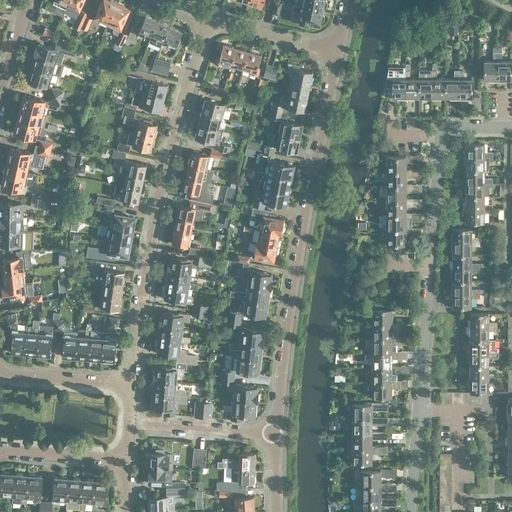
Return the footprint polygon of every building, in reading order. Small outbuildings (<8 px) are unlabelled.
[(53,0),(53,3),(57,4),(53,12),(61,15),(63,12),(68,0),(53,0)] [(68,0),(63,12),(77,19),(80,13),(78,12),(81,6),(84,0),(68,0)] [(81,27),(78,34),(82,36),(87,30),(88,26),(94,29),(98,21),(106,24),(116,1),(114,0),(109,0),(102,0),(101,3),(100,3),(96,12),(97,12),(94,18),(91,19),(86,16),(81,26),(81,27)] [(301,0),(300,6),(321,10),(322,8),(323,8),(325,7),(326,2),(325,0),(301,0)] [(124,4),(116,1),(106,24),(114,28),(112,31),(113,34),(118,36),(115,43),(121,45),(126,35),(120,32),(119,30),(122,23),(123,24),(127,15),(126,14),(128,9),(123,6),(124,4)] [(276,2),(273,13),(278,15),(282,4),(276,2)] [(321,10),(300,6),(293,4),(292,8),(299,10),(298,18),(300,19),(299,22),(318,26),(319,21),(320,21),(322,19),(323,16),(322,13),(321,13),(321,10)] [(80,13),(77,19),(75,23),(81,26),(86,16),(80,13)] [(133,26),(126,43),(128,44),(129,40),(135,43),(138,36),(142,38),(143,35),(144,36),(145,33),(150,36),(157,20),(151,17),(151,16),(145,14),(139,28),(133,26)] [(157,20),(150,36),(148,41),(160,46),(162,42),(162,40),(169,25),(157,20)] [(450,33),(461,33),(461,21),(450,21),(450,33)] [(169,25),(162,40),(162,42),(168,44),(168,43),(174,46),(174,47),(176,43),(178,44),(180,39),(178,38),(181,31),(169,25)] [(42,34),(52,38),(55,32),(45,27),(42,34)] [(35,47),(33,55),(56,61),(59,49),(74,56),(80,57),(82,53),(56,40),(54,40),(52,46),(38,42),(37,47),(35,47)] [(222,65),(223,64),(230,66),(235,47),(223,43),(219,56),(216,56),(214,63),(222,65)] [(497,46),(493,46),(493,61),(484,61),(484,79),(488,79),(488,81),(497,81),(497,46)] [(502,46),(497,46),(497,81),(506,80),(505,78),(510,78),(510,61),(502,61),(502,46)] [(235,47),(230,66),(242,69),(247,50),(235,47)] [(247,50),(242,69),(250,72),(249,73),(257,76),(260,68),(257,68),(261,54),(247,50)] [(32,63),(31,68),(52,74),(56,61),(33,55),(31,63),(32,63)] [(155,58),(153,65),(169,69),(171,62),(155,58)] [(140,61),(138,66),(147,71),(149,65),(140,61)] [(287,63),(286,72),(294,73),(292,81),(309,84),(312,71),(299,68),(300,66),(287,63)] [(264,76),(269,77),(272,66),(267,64),(264,76)] [(396,67),(396,78),(392,78),(392,96),(396,96),(396,98),(405,99),(405,64),(399,64),(400,67),(396,67)] [(405,64),(405,99),(413,99),(413,96),(418,97),(418,78),(410,78),(410,69),(410,64),(405,64)] [(431,69),(431,99),(440,99),(440,97),(445,97),(445,78),(437,78),(437,69),(437,64),(433,64),(432,69),(431,69)] [(153,65),(151,71),(167,75),(169,69),(153,65)] [(272,66),(269,77),(275,79),(278,67),(272,66)] [(52,74),(31,68),(29,67),(27,75),(29,76),(27,80),(52,87),(50,94),(62,97),(64,91),(52,87),(54,82),(50,81),(52,74)] [(146,71),(134,68),(132,75),(144,78),(146,71)] [(418,69),(418,78),(418,97),(423,97),(423,98),(431,99),(431,69),(418,69)] [(445,78),(445,97),(450,97),(450,99),(458,99),(458,70),(454,70),(454,78),(445,78)] [(458,70),(458,99),(466,99),(466,97),(471,97),(471,78),(463,78),(463,70),(458,70)] [(146,86),(144,93),(164,98),(167,84),(145,79),(144,85),(146,86)] [(291,86),(290,94),(307,97),(309,84),(292,81),(290,80),(289,85),(291,86)] [(212,85),(211,90),(222,93),(224,88),(212,85)] [(164,98),(144,93),(143,99),(140,99),(139,105),(161,110),(164,98)] [(20,107),(20,108),(42,113),(44,106),(57,109),(59,108),(60,103),(62,97),(50,94),(48,101),(24,95),(23,100),(22,100),(20,107)] [(269,111),(271,111),(281,113),(282,106),(304,111),(307,97),(290,94),(288,101),(282,100),(281,106),(271,104),(269,111)] [(227,105),(241,109),(243,102),(229,98),(227,105)] [(205,99),(202,112),(220,116),(222,110),(224,110),(226,104),(205,99)] [(118,106),(118,107),(123,108),(135,111),(137,104),(125,102),(119,100),(118,106)] [(17,120),(39,126),(43,127),(44,122),(40,121),(42,113),(20,108),(17,120)] [(134,117),(135,111),(123,108),(122,115),(125,115),(123,122),(137,126),(135,132),(153,137),(157,125),(139,120),(139,119),(134,117)] [(281,113),(271,111),(269,118),(279,120),(281,113)] [(202,112),(198,124),(216,129),(220,116),(202,112)] [(282,119),(279,133),(298,137),(301,123),(282,119)] [(39,126),(17,120),(14,132),(40,139),(38,145),(51,148),(52,142),(45,140),(46,135),(37,133),(39,126)] [(216,129),(198,124),(195,136),(215,142),(217,136),(214,136),(216,129)] [(153,137),(135,132),(129,131),(126,144),(120,143),(119,150),(128,152),(130,145),(150,150),(153,137)] [(260,146),(259,150),(262,150),(271,152),(272,146),(296,151),(298,137),(279,133),(275,132),(272,146),(264,144),(264,147),(260,146)] [(230,146),(218,143),(216,149),(228,152),(230,146)] [(484,143),(465,143),(465,147),(464,147),(464,156),(492,156),(497,156),(497,151),(484,151),(484,143)] [(10,147),(7,160),(30,165),(31,158),(36,159),(38,158),(39,154),(49,157),(50,150),(51,148),(38,145),(36,153),(10,147)] [(123,165),(121,173),(143,178),(146,165),(124,160),(126,152),(113,149),(111,157),(118,158),(118,162),(119,164),(123,165)] [(188,164),(208,168),(210,169),(210,168),(213,157),(221,159),(223,152),(211,149),(209,155),(191,151),(188,164)] [(260,152),(258,163),(269,165),(268,173),(279,175),(280,174),(291,176),(293,164),(273,160),(273,156),(270,155),(271,152),(262,150),(262,152),(260,152)] [(385,156),(385,171),(404,171),(404,169),(404,160),(410,159),(410,154),(403,154),(403,156),(385,156)] [(492,156),(464,156),(464,165),(465,165),(465,169),(484,169),(489,169),(489,160),(492,160),(492,156)] [(7,160),(4,173),(27,178),(29,169),(29,170),(30,171),(31,171),(32,172),(33,172),(34,172),(35,172),(36,172),(37,171),(49,174),(50,170),(30,165),(7,160)] [(85,165),(78,164),(76,171),(82,172),(84,170),(85,165)] [(188,164),(185,177),(209,183),(213,170),(210,169),(208,168),(188,164)] [(404,171),(385,171),(385,186),(404,185),(404,183),(404,174),(410,174),(410,169),(404,169),(404,171)] [(484,169),(465,169),(465,174),(463,174),(463,182),(492,182),(492,177),(484,177),(484,169)] [(263,186),(265,187),(277,189),(277,190),(288,192),(291,176),(280,174),(279,175),(268,173),(258,171),(258,173),(259,173),(258,177),(264,178),(263,186)] [(118,173),(116,185),(140,191),(143,178),(118,172),(118,173)] [(27,178),(4,173),(1,186),(26,191),(26,197),(41,198),(41,199),(49,200),(50,197),(42,196),(43,190),(30,186),(25,185),(27,178)] [(209,183),(185,177),(182,189),(190,191),(189,198),(210,204),(212,194),(207,193),(209,183)] [(492,182),(463,182),(464,190),(465,190),(465,195),(483,195),(483,186),(492,186),(492,182)] [(404,185),(385,186),(385,200),(405,200),(405,198),(405,189),(410,189),(410,183),(404,183),(404,185)] [(116,185),(113,197),(138,203),(140,191),(116,185)] [(224,199),(233,201),(235,187),(227,185),(224,199)] [(252,206),(261,208),(263,208),(265,201),(285,205),(288,192),(277,190),(277,189),(265,187),(263,195),(255,193),(252,206)] [(483,195),(465,195),(465,200),(463,200),(463,208),(492,208),(492,203),(484,203),(483,195)] [(96,196),(94,201),(98,202),(115,206),(116,199),(105,197),(104,197),(96,196)] [(0,202),(0,215),(20,216),(20,208),(25,208),(28,206),(28,203),(37,204),(40,204),(41,199),(41,198),(26,197),(24,204),(21,204),(21,203),(15,203),(15,202),(4,201),(4,202),(0,202)] [(179,204),(177,217),(193,220),(199,222),(202,208),(212,210),(213,204),(210,204),(189,198),(187,206),(179,204)] [(385,200),(385,215),(405,215),(405,213),(405,203),(411,203),(411,198),(405,198),(405,200),(385,200)] [(115,206),(98,202),(97,208),(102,209),(102,210),(110,211),(109,217),(114,218),(112,227),(132,230),(134,217),(128,216),(128,215),(124,214),(123,215),(115,213),(114,212),(115,206)] [(248,206),(247,212),(260,215),(261,208),(252,206),(248,206)] [(492,208),(463,208),(463,217),(465,217),(465,222),(484,221),(484,213),(492,213),(492,208)] [(405,215),(385,215),(385,229),(405,229),(405,228),(405,219),(411,219),(411,213),(405,213),(405,215)] [(0,215),(0,229),(20,230),(27,230),(27,224),(20,224),(20,216),(0,215)] [(262,215),(259,229),(278,233),(280,233),(283,219),(274,217),(274,216),(269,215),(269,217),(262,215)] [(177,217),(174,230),(190,233),(193,220),(177,217)] [(79,232),(80,227),(81,221),(70,220),(69,226),(70,226),(70,231),(79,232)] [(112,227),(110,239),(130,243),(132,230),(112,227)] [(405,229),(385,229),(385,244),(402,244),(402,246),(411,246),(411,236),(408,236),(408,233),(411,233),(411,228),(405,228),(405,229)] [(470,228),(452,228),(452,233),(450,233),(450,241),(479,241),(479,236),(470,236),(470,228)] [(26,249),(43,248),(43,242),(36,242),(27,242),(27,240),(24,238),(20,238),(20,230),(0,229),(0,242),(3,243),(3,244),(14,244),(14,243),(20,243),(20,242),(24,242),(24,249),(26,249)] [(259,229),(256,243),(275,246),(278,233),(259,229)] [(190,233),(174,230),(172,243),(188,246),(190,233)] [(130,243),(110,239),(108,252),(116,254),(116,255),(121,256),(121,255),(127,256),(130,243)] [(452,254),(470,254),(470,246),(479,246),(479,241),(450,241),(450,250),(452,250),(452,254)] [(275,246),(256,243),(255,242),(252,256),(260,258),(259,259),(265,260),(265,259),(273,260),(275,246)] [(204,249),(190,246),(189,253),(203,256),(204,249)] [(43,248),(26,249),(26,256),(40,255),(40,252),(42,252),(42,255),(44,255),(43,248)] [(86,248),(86,256),(103,258),(104,250),(86,248)] [(168,263),(167,271),(189,275),(190,267),(197,268),(198,264),(211,266),(213,257),(203,256),(194,254),(193,260),(175,257),(175,259),(171,258),(170,263),(168,263)] [(250,256),(237,254),(236,261),(243,262),(249,263),(250,256)] [(470,254),(452,254),(452,259),(450,259),(450,267),(479,267),(479,263),(470,263),(470,254)] [(2,272),(23,270),(26,270),(25,261),(31,261),(31,256),(17,257),(17,256),(12,256),(11,258),(2,259),(2,264),(1,266),(2,272)] [(77,270),(78,258),(69,257),(68,269),(77,270)] [(91,279),(101,280),(122,283),(124,270),(122,270),(123,265),(119,264),(119,263),(93,259),(91,279)] [(452,276),(452,280),(470,280),(470,272),(479,272),(479,267),(450,267),(450,276),(452,276)] [(248,270),(243,269),(243,276),(249,277),(248,285),(270,288),(271,280),(270,279),(270,274),(266,274),(267,272),(248,270)] [(23,270),(2,272),(2,278),(4,279),(4,285),(25,283),(23,270)] [(167,271),(165,284),(187,288),(196,289),(197,284),(188,282),(189,275),(167,271)] [(122,283),(101,280),(101,281),(104,281),(103,294),(120,296),(122,283)] [(450,285),(450,293),(479,293),(479,289),(470,289),(470,280),(452,280),(452,285),(450,285)] [(25,283),(4,285),(3,285),(4,299),(13,298),(13,299),(19,299),(19,297),(26,296),(25,283)] [(187,288),(165,284),(164,293),(165,293),(165,298),(168,298),(168,299),(192,303),(193,296),(186,295),(187,288)] [(230,291),(229,296),(246,298),(269,302),(270,288),(248,285),(247,293),(230,291)] [(47,293),(28,296),(29,303),(49,299),(47,293)] [(479,293),(450,293),(450,302),(452,302),(452,307),(470,307),(470,298),(479,298),(479,293)] [(103,294),(101,306),(118,309),(120,296),(103,294)] [(229,311),(228,319),(240,320),(241,314),(260,316),(260,315),(265,316),(265,310),(268,310),(269,302),(246,298),(245,306),(238,305),(237,312),(229,311)] [(193,303),(192,310),(206,312),(207,305),(193,303)] [(371,308),(371,323),(391,323),(391,322),(391,313),(397,313),(397,307),(390,307),(390,309),(371,308)] [(160,318),(159,326),(182,329),(182,321),(189,322),(190,315),(167,312),(166,314),(162,313),(161,318),(160,318)] [(13,313),(5,314),(7,325),(11,325),(9,347),(11,347),(11,352),(24,353),(26,332),(18,332),(18,322),(17,317),(13,318),(13,313)] [(470,318),(468,318),(468,326),(497,326),(497,322),(488,322),(488,313),(470,313),(470,318)] [(38,333),(37,354),(50,355),(52,333),(52,330),(58,330),(59,319),(60,315),(54,314),(53,319),(53,326),(47,325),(46,332),(46,334),(38,333)] [(59,319),(58,330),(64,331),(62,356),(76,357),(77,336),(70,336),(70,327),(65,327),(66,320),(59,319)] [(240,320),(228,319),(227,326),(235,327),(235,334),(241,335),(240,342),(263,345),(264,336),(262,336),(263,331),(258,331),(259,329),(240,327),(240,320)] [(26,332),(24,353),(37,354),(38,333),(39,322),(35,321),(34,333),(26,332)] [(391,323),(371,323),(371,338),(397,338),(397,330),(394,330),(394,327),(397,327),(397,322),(391,322),(391,323)] [(77,336),(76,357),(89,358),(91,326),(86,325),(85,337),(77,336)] [(91,326),(89,358),(102,359),(103,339),(96,338),(96,326),(91,326)] [(159,326),(157,339),(180,342),(189,343),(190,338),(181,337),(182,329),(159,326)] [(497,326),(468,326),(468,335),(470,335),(470,339),(494,339),(488,339),(488,331),(497,331),(497,326)] [(103,339),(102,359),(115,360),(117,336),(117,330),(112,329),(111,336),(111,339),(103,339)] [(397,338),(371,338),(371,352),(396,352),(397,344),(394,344),(394,342),(397,342),(397,338)] [(180,342),(157,339),(156,347),(158,347),(157,352),(162,353),(161,354),(177,356),(177,361),(192,363),(197,364),(198,355),(193,354),(189,354),(189,351),(179,349),(180,342)] [(494,339),(470,339),(470,344),(468,344),(468,352),(497,353),(497,348),(494,348),(494,339)] [(229,355),(239,356),(261,359),(263,345),(240,342),(239,350),(230,349),(229,355)] [(371,352),(371,367),(390,367),(390,366),(390,356),(396,356),(396,352),(371,352)] [(497,353),(468,352),(468,361),(470,361),(470,365),(488,366),(488,357),(497,357),(497,353)] [(222,369),(221,376),(234,377),(234,371),(253,373),(253,372),(258,373),(258,367),(260,367),(261,359),(239,356),(238,364),(231,363),(230,370),(222,369)] [(192,369),(192,363),(177,361),(176,367),(154,365),(153,380),(175,382),(176,374),(183,375),(183,373),(189,374),(189,369),(192,369)] [(488,366),(470,365),(470,370),(468,370),(468,378),(497,379),(497,374),(488,374),(488,366)] [(371,367),(371,382),(396,381),(396,375),(394,375),(394,372),(396,373),(396,366),(390,366),(390,367),(371,367)] [(234,377),(221,376),(220,382),(229,383),(228,390),(235,391),(234,399),(257,401),(258,392),(255,392),(256,387),(252,386),(233,383),(234,377)] [(497,379),(468,378),(468,387),(470,387),(470,392),(475,392),(488,392),(488,383),(497,383),(497,379)] [(153,380),(152,394),(184,396),(184,395),(189,396),(190,390),(175,388),(175,382),(153,380)] [(396,381),(371,382),(371,396),(390,396),(390,387),(396,387),(396,381)] [(184,396),(152,394),(151,406),(165,408),(164,413),(175,414),(175,408),(173,407),(174,400),(183,401),(184,396)] [(231,412),(231,419),(242,420),(242,414),(255,415),(257,401),(234,399),(224,398),(223,403),(234,405),(233,413),(231,412)] [(196,401),(195,416),(203,416),(204,401),(196,401)] [(204,401),(203,416),(211,417),(213,402),(204,401)] [(352,403),(352,418),(370,418),(370,417),(370,407),(377,408),(377,402),(370,402),(370,404),(352,403)] [(352,418),(352,433),(370,433),(370,431),(370,422),(376,422),(376,417),(370,417),(370,418),(352,418)] [(352,433),(351,448),(370,448),(370,446),(370,436),(376,437),(376,431),(370,431),(370,433),(352,433)] [(370,448),(351,448),(351,462),(369,463),(370,451),(376,451),(376,446),(370,446),(370,448)] [(200,448),(194,447),(192,466),(199,467),(200,448)] [(207,449),(200,448),(199,467),(205,467),(207,449)] [(217,467),(232,467),(253,468),(254,453),(240,452),(240,460),(233,459),(233,458),(222,457),(222,461),(217,461),(217,467)] [(150,453),(149,468),(164,469),(164,454),(150,453)] [(224,484),(224,489),(234,489),(234,482),(253,483),(253,468),(232,467),(232,484),(224,484)] [(164,469),(149,468),(148,483),(170,484),(170,489),(171,489),(186,490),(186,489),(189,489),(189,482),(172,482),(172,469),(164,469)] [(361,470),(360,484),(380,485),(380,483),(380,474),(386,474),(386,468),(379,468),(379,470),(361,470)] [(12,501),(15,473),(2,472),(0,492),(0,494),(8,496),(8,501),(12,501)] [(28,474),(15,473),(12,501),(21,502),(25,503),(28,474)] [(28,474),(26,497),(34,498),(33,504),(40,504),(38,511),(45,511),(46,501),(40,501),(41,480),(40,480),(41,475),(28,474)] [(46,501),(45,511),(51,511),(52,505),(59,506),(59,499),(67,500),(68,477),(55,476),(55,481),(54,481),(52,502),(46,501)] [(68,477),(67,500),(66,506),(72,507),(72,501),(79,501),(81,478),(68,477)] [(81,478),(79,501),(79,507),(85,508),(85,502),(92,502),(94,479),(81,478)] [(94,479),(92,502),(93,502),(92,508),(97,508),(98,503),(105,503),(107,480),(94,479)] [(360,484),(360,499),(380,499),(380,498),(380,488),(386,488),(386,483),(380,483),(380,485),(360,484)] [(149,496),(149,511),(168,510),(168,502),(173,501),(173,496),(186,496),(186,490),(171,489),(170,489),(170,495),(149,496)] [(252,496),(233,498),(233,504),(236,504),(236,511),(253,510),(252,496)] [(360,499),(360,511),(379,511),(380,503),(386,503),(386,498),(380,498),(380,499),(360,499)]
